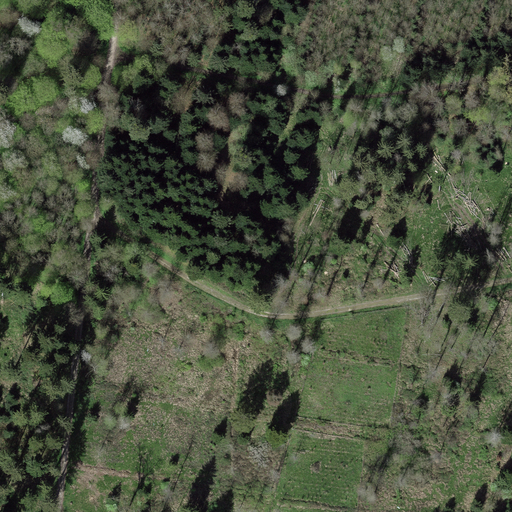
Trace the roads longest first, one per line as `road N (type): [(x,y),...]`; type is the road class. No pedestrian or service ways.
road 1 (track): [(511,278),(269,315),(181,274),(90,206)]
road 2 (track): [(57,511),(107,86)]
road 3 (track): [(108,58),(355,100),(511,77)]
